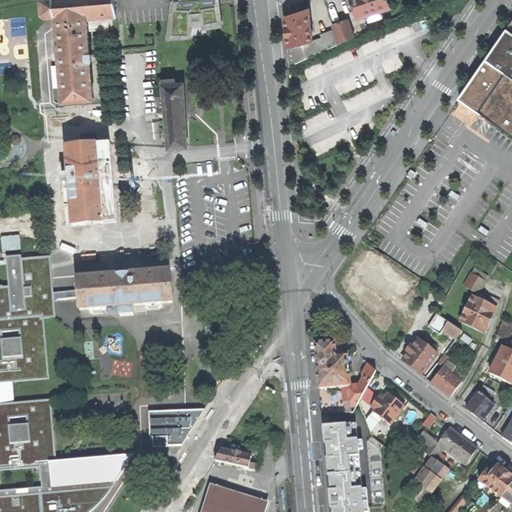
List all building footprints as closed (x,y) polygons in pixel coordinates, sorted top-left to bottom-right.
[(62,102),(92,99),(89,61),(91,61),(90,53),(88,53),(86,20),(116,17),(114,0),(39,0),(38,1),(39,15),(45,18),(53,18),(53,22),(55,22),(62,102)] [(355,11),(358,19),(368,16),(370,21),(383,17),(381,12),(391,9),(388,0),(351,0),(353,4),(349,5),(351,12),(355,11)] [(290,67),(339,45),(334,31),(321,35),(322,38),(319,40),(319,41),(313,42),(309,9),(286,18),(287,35),(290,67)] [(333,25),(334,31),(339,45),(355,38),(349,19),(333,25)] [(511,22),(486,60),(459,98),(511,135),(511,22)] [(173,78),(161,79),(168,147),(186,145),(184,115),(182,82),(174,83),(173,78)] [(71,225),(102,222),(99,191),(104,190),(103,182),(99,182),(95,143),(65,146),(67,174),(61,175),(61,183),(67,182),(71,225)] [(0,511),(91,511),(102,503),(134,455),(56,461),(51,401),(14,404),(13,383),(50,380),(45,321),(54,320),(48,254),(6,257),(8,284),(0,284),(0,511)] [(132,304),(171,301),(168,270),(76,277),(78,309),(118,306),(118,314),(132,313),(132,304)] [(476,270),(473,275),(487,283),(489,278),(476,270)] [(465,287),(480,295),(487,283),(473,275),(472,274),(465,287)] [(474,329),(484,334),(498,304),(489,299),(486,304),(472,297),(460,322),(474,329)] [(440,335),(444,329),(457,339),(463,332),(436,314),(428,327),(440,335)] [(511,325),(502,320),(499,330),(496,336),(501,339),(507,342),(511,332),(511,325)] [(496,348),(501,339),(496,336),(490,346),(496,348)] [(412,367),(421,375),(437,354),(419,340),(403,361),(412,367)] [(463,347),(456,342),(448,353),(455,358),(463,347)] [(319,389),(350,386),(350,385),(348,365),(349,363),(350,361),(350,359),(349,357),(336,343),(324,344),(316,345),(318,363),(318,366),(317,366),(319,389)] [(511,351),(503,347),(490,373),(503,380),(511,384),(511,351)] [(359,402),(361,399),(367,388),(376,372),(367,365),(362,374),(363,378),(359,385),(350,385),(350,386),(351,402),(357,406),(359,402)] [(450,397),(462,382),(443,367),(431,382),(440,390),(450,397)] [(483,385),(479,391),(491,398),(494,392),(483,385)] [(361,399),(367,404),(374,394),(367,388),(361,399)] [(390,425),(404,407),(396,400),(387,393),(382,400),(378,397),(371,407),(375,410),(373,412),(376,414),(373,418),(379,422),(381,418),(390,425)] [(494,405),(478,393),(466,409),(474,416),(482,421),(494,405)] [(367,404),(371,407),(378,397),(374,394),(367,404)] [(180,447),(203,410),(151,413),(153,449),(180,447)] [(422,424),(428,429),(436,418),(430,414),(422,424)] [(357,418),(320,421),(327,511),(368,511),(363,454),(363,436),(358,436),(358,434),(353,434),(353,431),(358,431),(357,418)] [(511,444),(511,421),(502,437),(507,441),(511,444)] [(465,465),(477,450),(456,433),(450,429),(439,443),(438,444),(465,465)] [(435,448),(438,444),(439,443),(424,431),(419,438),(429,446),(428,446),(426,445),(424,448),(426,450),(424,452),(429,455),(435,447),(435,448)] [(215,460),(255,469),(256,463),(250,462),(251,455),(222,449),(219,454),(215,460)] [(432,457),(442,464),(445,460),(438,455),(438,456),(432,452),(430,456),(432,457)] [(452,485),(457,477),(429,458),(423,466),(452,485)] [(479,481),(501,498),(511,483),(511,476),(503,470),(498,465),(491,473),(487,470),(479,481)] [(431,497),(438,481),(431,478),(424,493),(431,497)] [(200,511),(264,511),(268,501),(210,483),(200,511)] [(511,483),(501,498),(499,500),(508,507),(511,503),(511,504),(511,483)] [(456,511),(468,499),(464,496),(450,511),(456,511)] [(480,510),(481,511),(487,511),(494,505),(489,500),(480,510)]
